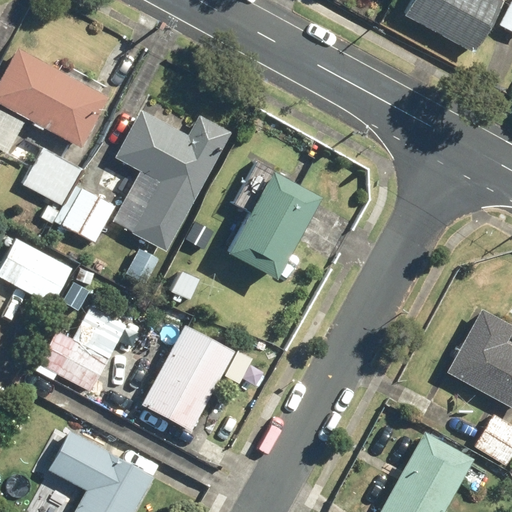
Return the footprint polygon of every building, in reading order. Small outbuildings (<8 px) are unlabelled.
[(410,0),(403,14),(473,53),(502,1),(500,0),(410,0)] [(511,0),(498,25),(511,32),(511,0)] [(16,48),(0,78),(0,150),(6,154),(25,118),(80,148),(107,97),(16,48)] [(186,135),(140,110),(113,157),(158,181),(130,232),(164,251),(230,132),(198,115),(186,135)] [(81,169),(42,147),(22,184),(61,206),(81,169)] [(319,196),(257,163),(236,204),(249,210),(239,228),(234,225),(229,233),(235,236),(226,253),(275,279),(319,196)] [(114,206),(81,188),(61,225),(94,243),(114,206)] [(71,268),(15,238),(0,264),(0,277),(51,305),(71,268)] [(157,258),(139,248),(125,275),(143,284),(157,258)] [(199,280),(179,270),(170,290),(190,300),(199,280)] [(56,329),(37,364),(89,392),(126,325),(90,306),(72,338),(56,329)] [(511,325),(511,324),(479,306),(444,370),(511,407),(511,331),(510,330),(511,325)] [(233,351),(183,324),(140,404),(190,431),(233,351)] [(511,450),(511,425),(492,413),(473,445),(504,464),(511,450)] [(441,511),(472,456),(422,429),(376,511),(441,511)] [(132,511),(152,476),(68,430),(47,470),(85,490),(72,511),(132,511)] [(3,450),(0,455),(0,505),(11,511),(23,511),(45,475),(3,450)]
